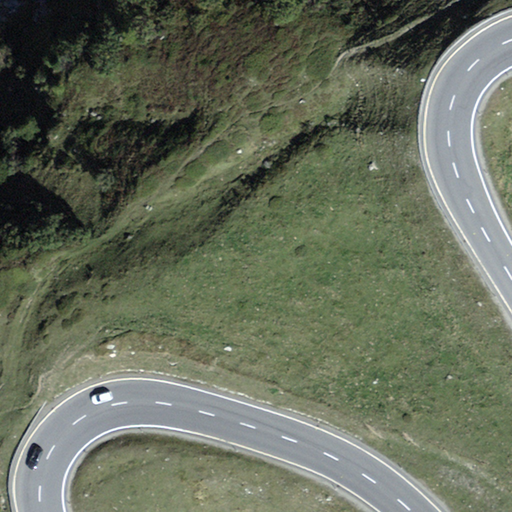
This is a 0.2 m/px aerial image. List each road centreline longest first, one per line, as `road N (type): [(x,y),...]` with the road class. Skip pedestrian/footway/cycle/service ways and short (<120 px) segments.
road 1 (primary): [(410,511),(363,473),(314,449),(170,403),(97,410),(60,437),(39,479),(41,511)]
road 2 (primary): [(511,41),(472,64),(446,127),(451,160),(511,275)]
